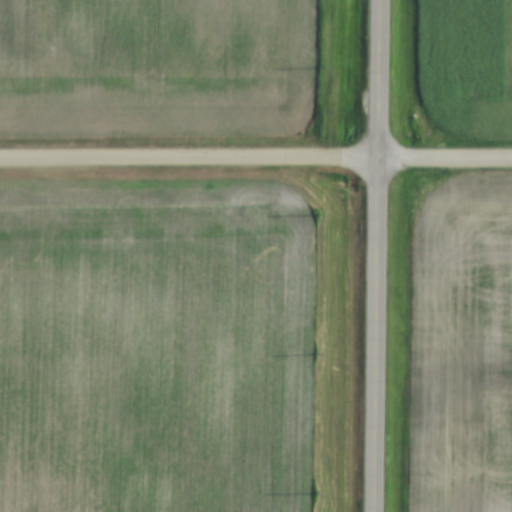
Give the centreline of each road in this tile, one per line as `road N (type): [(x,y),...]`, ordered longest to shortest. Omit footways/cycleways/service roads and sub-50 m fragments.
road 1 (tertiary): [(378,511),(384,0)]
road 2 (residential): [(0,159),(511,160)]
